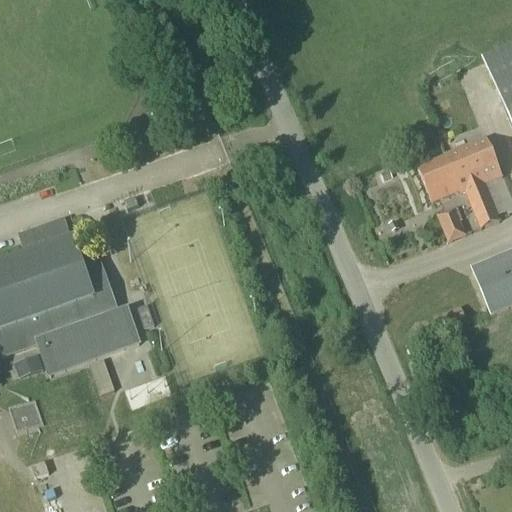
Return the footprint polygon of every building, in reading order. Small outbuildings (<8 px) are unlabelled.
[(511,47),(481,61),(508,125),(511,135),(511,47)] [(501,181),(501,180),(485,142),(445,158),(446,161),(417,173),(431,206),(458,195),(459,197),(463,195),(479,234),(500,225),(498,220),(484,188),(501,181)] [(448,246),(466,238),(455,212),(437,220),(448,246)] [(49,381),(50,381),(50,380),(137,349),(137,350),(138,350),(127,316),(116,320),(109,298),(99,270),(83,276),(73,247),(64,222),(17,239),(26,264),(0,272),(0,362),(38,349),(49,381)] [(511,252),(469,271),(490,319),(511,310),(511,252)] [(143,335),(153,331),(146,311),(136,314),(143,335)] [(438,337),(466,326),(459,311),(432,321),(438,337)] [(38,365),(16,373),(19,383),(42,375),(38,365)] [(113,396),(108,381),(103,366),(89,370),(100,401),(113,396)] [(17,440),(43,431),(35,407),(8,416),(17,440)] [(30,472),(34,484),(48,479),(44,467),(30,472)]
